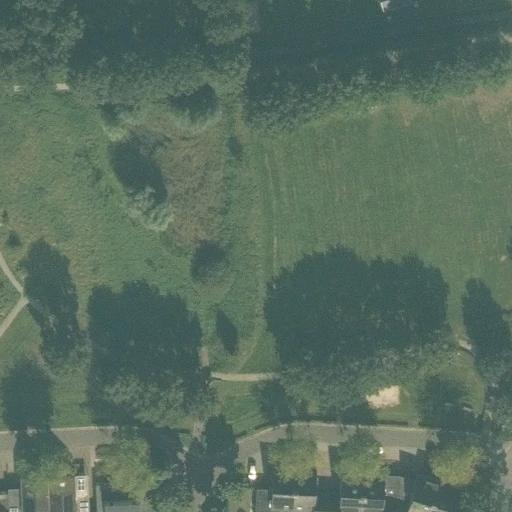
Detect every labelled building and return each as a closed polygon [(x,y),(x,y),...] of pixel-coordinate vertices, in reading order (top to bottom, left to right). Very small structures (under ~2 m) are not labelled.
[(291,511),(291,507),(294,466),(272,465),(271,488),(256,487),(253,511),(291,511)] [(315,467),(294,466),(291,507),(303,508),(302,511),(325,511),(326,493),(314,492),(315,467)] [(95,483),(96,511),(94,511),(138,511),(138,503),(144,503),(144,486),(146,486),(146,469),(114,470),(115,483),(95,483)] [(348,511),(348,510),(359,511),(362,470),(340,469),(339,493),(326,493),(325,511),(348,511)] [(370,511),(392,511),(396,496),(382,495),(383,471),(362,470),(359,511),(371,511),(370,511)] [(73,472),(46,473),(48,511),(88,511),(87,490),(86,490),(86,492),(74,492),(73,472)] [(8,491),(7,491),(8,511),(48,511),(46,473),(20,474),(21,494),(8,495),(8,491)] [(427,511),(437,479),(416,473),(408,500),(396,496),(392,511),(427,511)] [(437,479),(427,511),(460,511),(451,509),(458,486),(437,479)]
